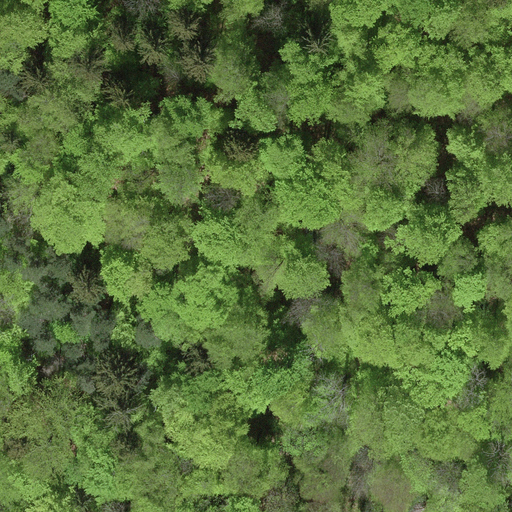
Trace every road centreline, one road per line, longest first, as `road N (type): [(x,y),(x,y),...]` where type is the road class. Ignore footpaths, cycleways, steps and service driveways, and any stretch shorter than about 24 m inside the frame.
road 1 (track): [(511,397),(464,387),(389,307),(379,247),(472,119),(511,38)]
road 2 (track): [(332,511),(276,491),(152,417),(63,381),(0,340)]
